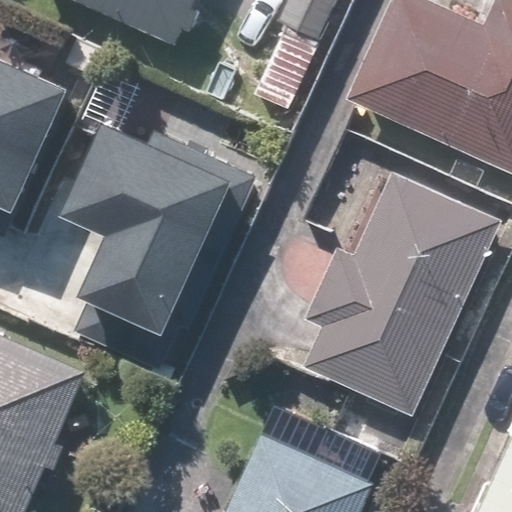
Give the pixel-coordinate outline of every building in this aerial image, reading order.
[(197,0),(74,0),(179,44),(197,0)] [(494,0),(479,36),(397,0),(384,0),(342,98),(511,172),(511,5),(499,0),(494,0)] [(69,92),(0,64),(0,214),(18,222),(69,92)] [(98,113),(54,218),(112,242),(71,340),(178,386),(265,183),(98,113)] [(414,419),(502,223),(379,168),(291,364),(414,419)] [(28,511),(87,377),(0,339),(0,511),(28,511)] [(362,511),(377,482),(364,476),(376,450),(272,402),(220,511),(362,511)] [(511,511),(511,443),(480,511),(511,511)]
